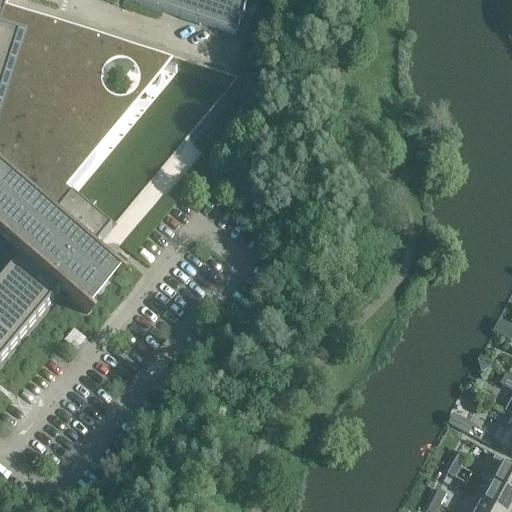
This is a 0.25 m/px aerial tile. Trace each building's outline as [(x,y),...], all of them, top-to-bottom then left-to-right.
[(68,193),(173,65),(6,13),(9,0),(0,0),(0,237),(1,238),(0,240),(0,244),(0,245),(2,247),(3,248),(5,248),(7,248),(9,248),(11,246),(23,257),(0,285),(0,364),(62,290),(73,299),(71,302),(87,316),(89,314),(84,310),(114,274),(119,278),(120,276),(104,262),(102,265),(91,256),(112,230),(68,193)] [(125,0),(124,2),(236,38),(248,0),(125,0)] [(161,162),(128,212),(142,221),(175,172),(161,162)] [(494,332),(511,338),(511,324),(500,319),(494,332)] [(470,436),(475,428),(466,423),(462,432),(470,436)] [(511,426),(511,429),(509,428),(498,447),(511,454),(511,426)] [(461,469),(467,458),(460,454),(454,465),(461,469)] [(455,481),(461,469),(454,465),(448,476),(455,481)] [(491,484),(511,494),(511,471),(501,465),(491,484)] [(497,511),(511,511),(511,494),(491,484),(480,503),(497,511)] [(447,496),(439,492),(433,503),(441,507),(447,496)] [(438,511),(441,507),(433,503),(428,511),(438,511)] [(497,511),(480,503),(475,511),(497,511)]
